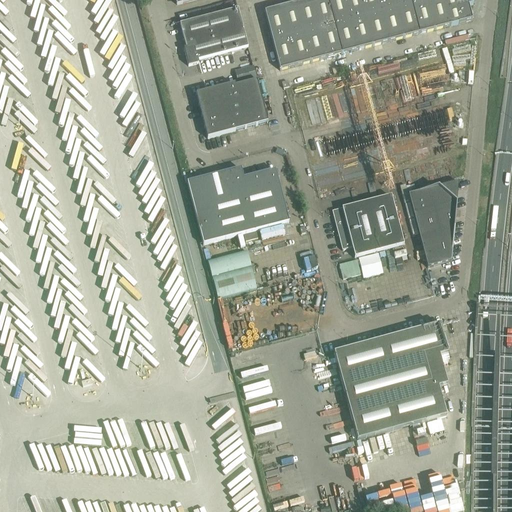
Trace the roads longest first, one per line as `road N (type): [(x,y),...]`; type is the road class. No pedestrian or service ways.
road 1 (unclassified): [(485,29),(462,297),(340,333),(291,137)]
road 2 (motorway): [(511,118),(494,262),(484,511)]
road 3 (unclassified): [(291,137),(195,160),(155,19)]
road 4 (unclassified): [(269,81),(485,29)]
road 5 (motorway): [(511,355),(508,511)]
